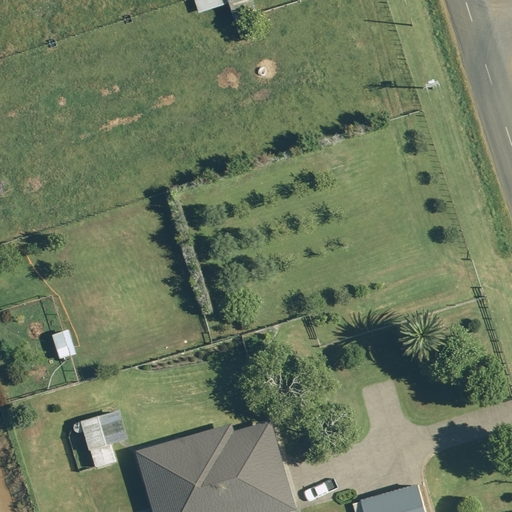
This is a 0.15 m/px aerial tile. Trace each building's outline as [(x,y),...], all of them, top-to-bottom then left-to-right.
[(260,19),(255,0),(198,0),(203,15),(233,7),(237,24),(260,19)] [(80,357),(70,330),(52,336),(62,364),(80,357)] [(122,408),(75,424),(80,437),(83,436),(95,469),(116,462),(111,446),(132,439),(122,408)] [(132,456),(146,511),(289,511),(267,423),(132,456)] [(425,511),(412,478),(348,503),(351,511),(425,511)]
